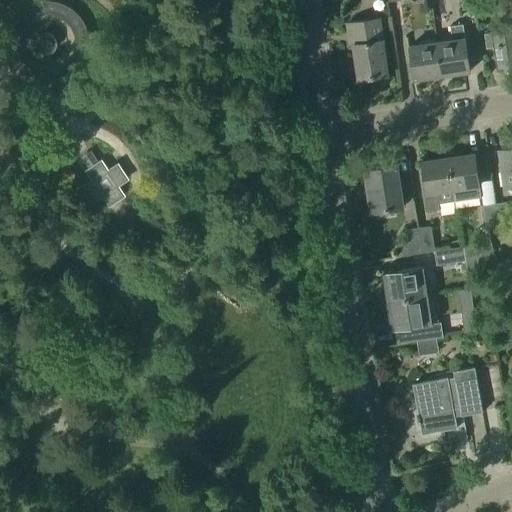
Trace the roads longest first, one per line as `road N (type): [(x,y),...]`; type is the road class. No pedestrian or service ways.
road 1 (residential): [(375,511),(321,139)]
road 2 (residential): [(321,139),(511,105)]
road 3 (residential): [(321,139),(299,0)]
